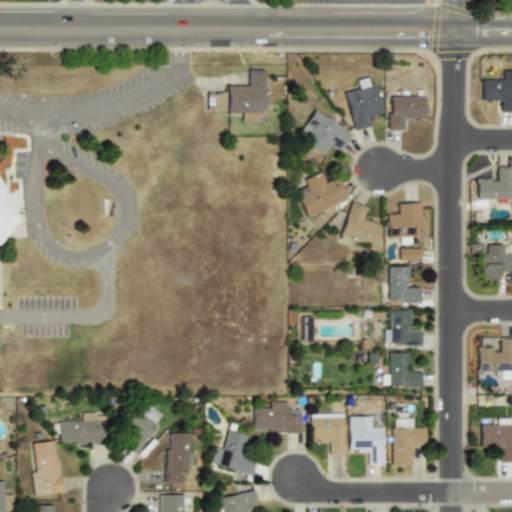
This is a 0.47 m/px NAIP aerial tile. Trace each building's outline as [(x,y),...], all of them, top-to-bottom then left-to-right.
[(206,92),(205,110),(236,110),(236,118),(264,119),(264,69),(244,69),(244,81),(226,81),(226,92),(206,92)] [(511,110),(511,70),(502,70),(502,80),(480,80),(480,100),(503,100),(503,110),(511,110)] [(373,125),(371,113),(381,111),(373,77),(353,81),(355,90),(343,93),(352,130),(373,125)] [(405,117),(424,117),(424,95),(386,95),(386,128),(405,128),(405,117)] [(295,136),(324,154),(329,146),(339,152),(351,132),(313,108),(295,136)] [(511,198),(511,166),(498,166),(498,176),(475,177),(475,198),(511,198)] [(337,174),(324,179),(321,171),(300,179),(306,193),(297,196),(304,216),(346,199),(337,174)] [(0,184),(4,195),(0,198),(0,201),(16,217),(0,238),(0,184)] [(420,234),(419,201),(397,202),(397,213),(385,213),(385,234),(397,234),(397,244),(410,243),(409,235),(420,234)] [(374,246),(379,224),(359,219),(362,205),(347,202),(339,237),(374,246)] [(498,271),(509,271),(510,253),(499,252),(499,244),(487,243),(487,253),(476,253),(476,282),(498,283),(498,271)] [(419,259),(419,247),(396,247),(396,259),(419,259)] [(382,301),(418,301),(418,285),(408,285),(408,266),(382,266),(382,301)] [(420,344),(420,332),(409,332),(409,309),(390,309),(390,323),(383,323),(383,344),(420,344)] [(494,348),(475,348),(476,368),(494,368),(495,378),(511,378),(511,338),(494,338),(494,348)] [(420,387),(420,375),(410,374),(410,352),(390,352),(390,366),(381,366),(380,386),(420,387)] [(299,432),(299,411),(289,411),(289,401),(260,401),(260,410),(251,410),(251,432),(299,432)] [(162,414),(146,404),(141,412),(127,404),(113,425),(125,432),(118,443),(136,454),(162,414)] [(307,412),(307,444),(326,444),(326,454),(343,454),(343,412),(307,412)] [(382,425),(370,425),(370,415),(346,415),(346,454),(362,454),(362,464),(382,464),(382,425)] [(413,417),(389,417),(389,464),(413,464),(413,443),(424,443),(424,428),(413,428),(413,417)] [(478,426),(478,450),(498,450),(498,461),(511,461),(511,417),(488,417),(488,426),(478,426)] [(60,494),(57,445),(105,442),(104,418),(53,421),(54,440),(28,442),(31,495),(60,494)] [(209,464),(250,475),(254,458),(243,455),(248,436),(227,430),(223,445),(214,443),(209,464)] [(164,482),(178,482),(178,473),(188,473),(188,432),(164,432),(164,482)] [(1,480),(0,480),(0,510),(11,510),(11,490),(1,490),(1,480)] [(246,511),(246,510),(256,508),(253,490),(214,496),(216,511),(246,511)] [(187,511),(187,493),(153,493),(153,511),(187,511)]
